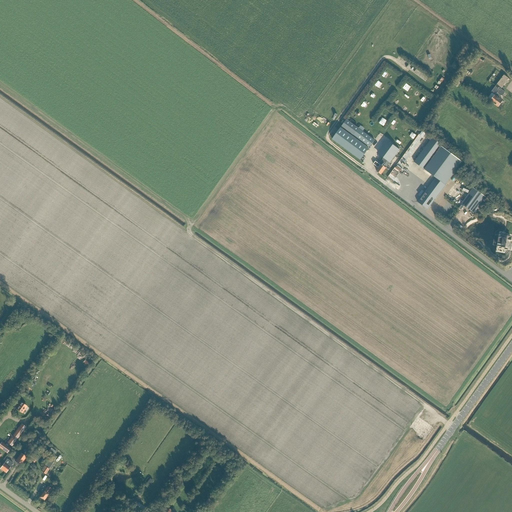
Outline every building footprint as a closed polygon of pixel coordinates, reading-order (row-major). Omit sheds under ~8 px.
[(455,61),(450,66),(456,70),(460,65),(455,61)] [(467,67),(464,72),(470,76),(473,72),(467,67)] [(348,70),(324,103),(341,114),(364,82),(348,70)] [(500,90),(501,89),(504,84),(509,79),(504,75),(499,81),(495,87),(500,90)] [(500,90),(495,87),(491,92),(494,95),(495,95),(490,101),(498,107),(503,101),(499,98),(501,95),(502,96),(505,92),(501,89),(500,90)] [(340,128),(332,139),(360,160),(369,149),(340,128)] [(358,129),(354,135),(370,147),(374,140),(358,129)] [(418,158),(415,162),(424,170),(441,147),(442,146),(432,138),(418,158)] [(388,142),(379,155),(383,158),(384,158),(386,160),(389,163),(390,163),(399,150),(388,142)] [(436,178),(418,202),(426,209),(427,209),(445,186),(446,185),(445,185),(462,162),(441,147),(424,170),(436,178)] [(390,163),(389,163),(386,160),(384,158),(383,158),(379,164),(381,165),(376,171),(381,175),(390,163)] [(461,204),(474,213),(486,197),(473,188),(461,204)] [(511,237),(499,235),(497,246),(505,247),(505,249),(510,250),(511,243),(510,243),(511,237)] [(21,403),(17,409),(22,413),(27,407),(21,403)] [(10,442),(9,444),(12,446),(13,444),(16,440),(17,440),(27,426),(22,423),(9,441),(10,442)] [(2,443),(0,444),(0,447),(7,453),(10,448),(2,443)] [(15,461),(20,465),(26,457),(21,453),(15,461)] [(45,466),(42,472),(45,474),(49,469),(54,461),(50,459),(45,466)] [(6,461),(0,469),(6,473),(12,465),(6,461)] [(48,494),(52,489),(48,486),(40,497),(44,501),(49,495),(48,494)]
